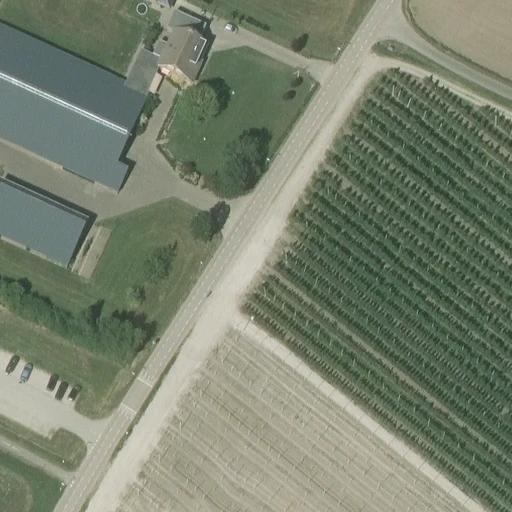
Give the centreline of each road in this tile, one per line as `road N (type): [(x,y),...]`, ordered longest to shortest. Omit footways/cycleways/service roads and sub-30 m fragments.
road 1 (unclassified): [(65,511),(387,0)]
road 2 (unknown): [(77,426),(91,398),(80,361),(0,322)]
